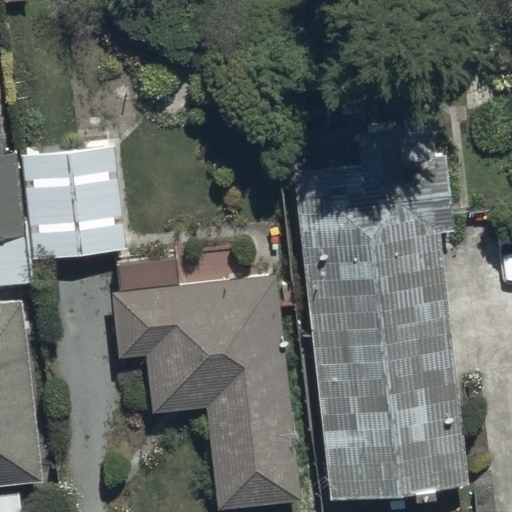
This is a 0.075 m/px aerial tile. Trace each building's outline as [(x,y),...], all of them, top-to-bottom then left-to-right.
[(359,172),(299,177),(328,503),(467,490),(444,239),(453,238),(446,159),(434,161),(431,129),(355,136),(359,172)] [(0,134),(0,290),(35,287),(33,257),(123,249),(113,142),(1,152),(0,134)] [(174,255),(116,260),(119,291),(110,292),(117,359),(146,356),(152,412),(208,407),(218,506),(299,498),(277,271),(177,281),(174,255)] [(26,306),(0,308),(0,487),(41,484),(26,306)] [(20,511),(19,490),(0,491),(0,511),(20,511)]
